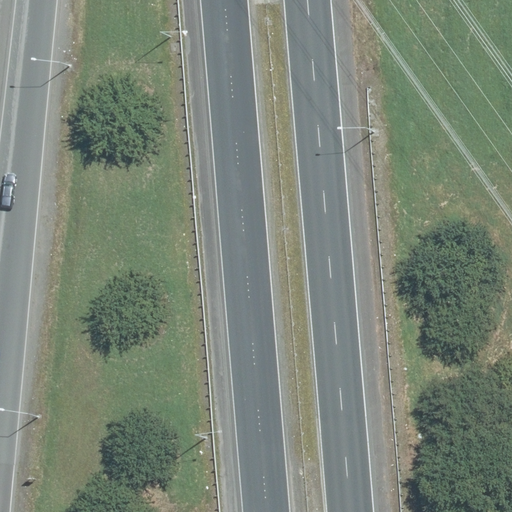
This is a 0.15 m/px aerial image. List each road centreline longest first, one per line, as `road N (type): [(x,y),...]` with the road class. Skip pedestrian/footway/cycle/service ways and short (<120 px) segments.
road 1 (motorway): [(495,511),(405,0)]
road 2 (motorway): [(310,0),(352,511)]
road 3 (motorway): [(265,511),(224,0)]
road 4 (motorway): [(0,392),(38,0)]
